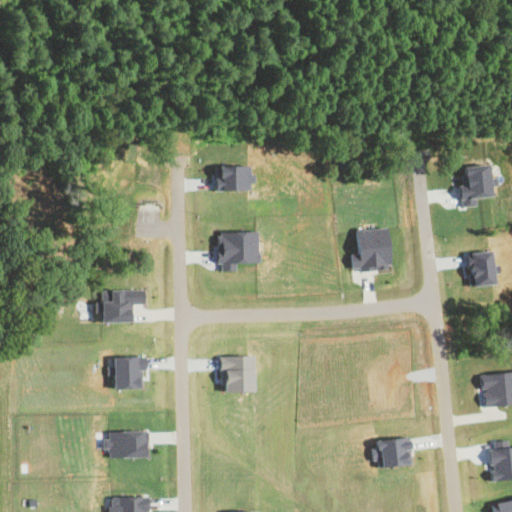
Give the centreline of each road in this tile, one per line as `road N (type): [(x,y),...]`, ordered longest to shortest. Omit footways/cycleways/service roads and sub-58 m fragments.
road 1 (residential): [(457,511),(418,164)]
road 2 (residential): [(176,163),(187,511)]
road 3 (residential): [(181,314),(330,312),(433,299)]
